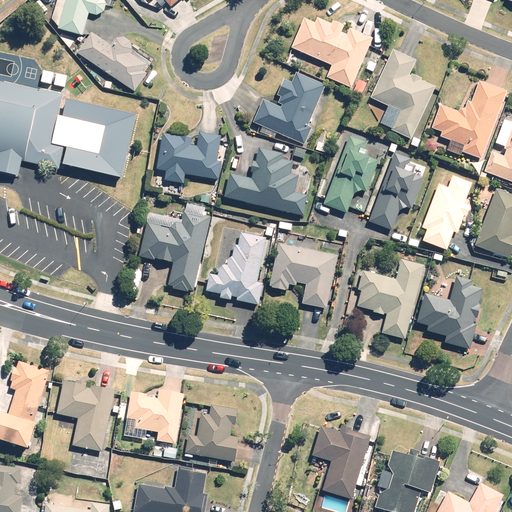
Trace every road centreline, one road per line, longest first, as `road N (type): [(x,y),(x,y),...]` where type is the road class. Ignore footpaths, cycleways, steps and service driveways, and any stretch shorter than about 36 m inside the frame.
road 1 (tertiary): [(68,323),(291,363)]
road 2 (tertiary): [(291,363),(480,413)]
road 3 (residential): [(249,7),(223,77),(191,75),(179,59),(180,47),(215,21)]
road 4 (residential): [(291,363),(256,511)]
road 5 (residential): [(511,49),(398,0)]
